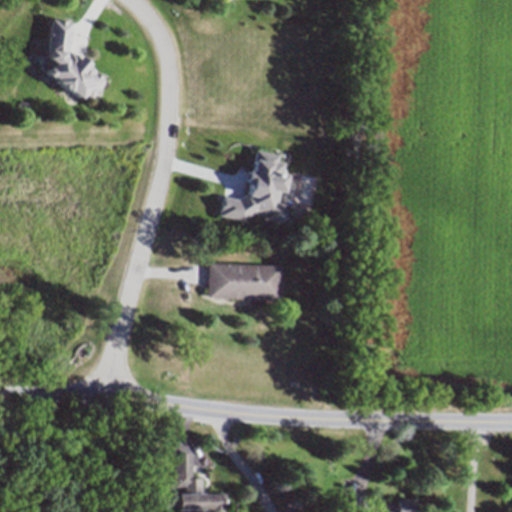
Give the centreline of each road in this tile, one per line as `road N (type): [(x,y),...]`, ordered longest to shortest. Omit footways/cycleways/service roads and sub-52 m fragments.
road 1 (residential): [(102,400),(152,209),(168,112),(161,43),(128,0)]
road 2 (tertiary): [(348,420),(0,396)]
road 3 (tertiary): [(511,421),(348,420)]
